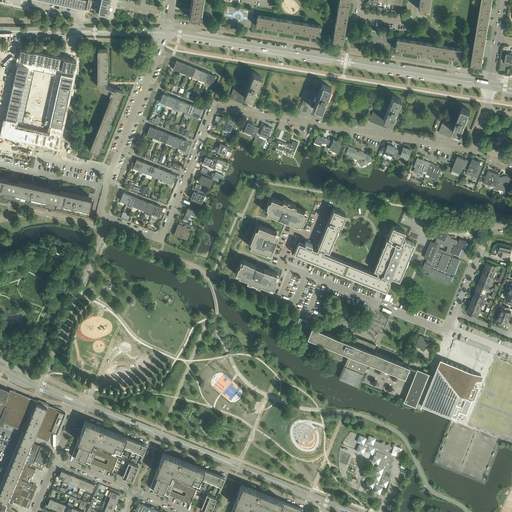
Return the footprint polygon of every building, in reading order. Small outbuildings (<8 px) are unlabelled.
[(201,15),(203,0),(191,0),(189,18),(202,20),(202,16),(201,15)] [(338,0),(337,8),(348,10),(349,0),(338,0)] [(429,11),(430,0),(419,0),(418,9),(429,11)] [(483,0),(481,0),(479,16),(490,17),(492,1),(483,0)] [(346,26),(348,10),(337,8),(335,24),(346,26)] [(271,28),(273,18),(257,15),(255,26),(271,28)] [(479,16),(476,32),(487,33),(490,17),(479,16)] [(271,28),(288,31),(289,20),(273,18),(271,28)] [(288,31),(304,34),(305,23),(289,20),(288,31)] [(305,23),(304,34),(320,36),(321,25),(305,23)] [(343,42),(344,35),(346,26),(335,24),(332,40),(343,42)] [(476,32),(474,47),(485,49),(487,33),(476,32)] [(395,48),(411,51),(413,40),(397,38),(395,48)] [(429,43),(413,40),(411,51),(427,54),(429,43)] [(427,54),(443,56),(445,46),(429,43),(427,54)] [(461,48),(445,46),(443,56),(459,59),(461,48)] [(482,65),(485,49),(474,47),(471,63),(482,65)] [(93,152),(94,153),(95,153),(96,152),(99,153),(123,91),(116,88),(115,89),(106,85),(106,82),(107,82),(107,49),(104,49),(104,48),(102,48),(102,49),(98,49),(98,50),(99,50),(99,82),(100,82),(100,88),(110,92),(109,93),(113,94),(92,148),(90,148),(90,149),(94,151),(93,152)] [(18,61),(16,70),(27,72),(28,68),(22,66),(23,62),(18,61)] [(180,70),(183,63),(176,61),(174,68),(180,70)] [(180,70),(186,73),(189,66),(183,63),(180,70)] [(195,68),(189,66),(186,73),(193,75),(195,68)] [(193,75),(199,78),(202,71),(195,68),(193,75)] [(208,73),(202,71),(199,78),(205,80),(208,73)] [(62,76),(61,80),(72,82),(74,73),(69,72),(68,77),(62,76)] [(215,76),(208,73),(205,80),(212,83),(215,76)] [(253,73),(246,91),(243,97),(246,98),(251,100),(254,93),(258,94),(259,91),(259,89),(260,87),(261,85),(258,84),(261,76),(253,73)] [(331,88),(327,86),(323,84),(316,102),(313,108),(316,109),(322,111),(324,104),(328,105),(328,104),(328,103),(329,101),(329,100),(329,99),(330,98),(330,97),(331,96),(328,95),(331,88)] [(167,103),(170,96),(163,93),(160,101),(167,103)] [(167,103),(173,106),(176,98),(170,96),(167,103)] [(394,116),(397,117),(398,115),(398,114),(398,113),(399,112),(399,111),(399,110),(400,109),(400,108),(398,107),(401,99),(392,96),(385,114),(383,120),(386,121),(391,123),(394,116)] [(182,101),(176,98),(173,106),(179,108),(182,101)] [(189,103),(182,101),(179,108),(186,111),(189,103)] [(195,106),(189,103),(186,111),(185,113),(191,116),(192,113),(195,106)] [(195,106),(192,113),(199,116),(202,108),(195,106)] [(464,127),(467,128),(467,126),(468,125),(468,124),(468,123),(469,122),(469,121),(470,119),(467,118),(470,110),(462,107),(459,115),(455,125),(453,131),(456,132),(461,134),(464,127)] [(219,121),(219,122),(225,124),(224,126),(226,126),(224,130),(224,129),(223,133),(223,134),(226,136),(227,135),(229,136),(235,122),(236,122),(231,120),(231,119),(229,118),(228,121),(222,118),(220,122),(219,121)] [(5,119),(2,135),(7,137),(7,139),(51,149),(52,146),(57,148),(60,136),(15,126),(16,121),(5,119)] [(255,137),(259,127),(254,125),(248,122),(246,125),(244,131),(252,134),(251,136),(255,137)] [(259,127),(255,137),(256,134),(259,136),(260,135),(263,136),(261,141),(265,143),(271,128),(264,125),(262,129),(259,127)] [(150,126),(147,133),(154,136),(157,129),(150,126)] [(157,129),(154,136),(160,138),(163,131),(157,129)] [(163,131),(160,138),(166,141),(169,134),(163,131)] [(169,134),(166,141),(173,144),(176,136),(169,134)] [(326,144),(328,139),(324,137),(317,135),(314,142),(321,144),(322,142),(326,144)] [(176,136),(173,144),(179,146),(182,139),(176,136)] [(179,146),(179,147),(181,148),(180,150),(184,152),(184,153),(187,154),(190,145),(187,144),(188,141),(182,139),(179,146)] [(328,139),(326,144),(331,146),(330,149),(336,151),(335,153),(338,154),(342,145),(339,144),(340,141),(334,139),(333,141),(328,139)] [(277,140),(275,147),(276,147),(274,152),(281,154),(283,150),(290,153),(292,150),(295,151),(298,143),(292,141),(291,145),(277,140)] [(220,143),(217,152),(225,155),(227,151),(230,152),(233,144),(226,141),(225,145),(220,143)] [(382,146),(380,152),(384,153),(395,158),(396,157),(396,155),(398,150),(396,149),(396,147),(388,144),(386,148),(382,146)] [(349,147),(346,154),(358,159),(358,160),(361,166),(371,160),(368,154),(367,154),(359,151),(349,147)] [(396,155),(396,157),(399,158),(401,155),(408,158),(411,150),(403,147),(402,151),(398,150),(398,151),(396,155)] [(205,156),(203,163),(209,165),(209,164),(211,165),(210,167),(214,169),(217,162),(217,161),(218,159),(214,158),(213,159),(205,156)] [(465,168),(469,160),(457,156),(452,169),(460,173),(462,167),(465,168)] [(414,166),(415,167),(413,171),(422,174),(422,172),(426,174),(430,162),(427,161),(417,157),(414,166)] [(469,160),(465,168),(474,172),(473,175),(478,177),(482,166),(479,165),(481,161),(472,158),(471,161),(469,160)] [(137,159),(134,166),(140,169),(143,161),(137,159)] [(140,169),(139,172),(142,173),(143,170),(147,171),(150,164),(143,161),(140,169)] [(434,164),(430,162),(426,174),(430,175),(429,177),(436,181),(441,169),(434,165),(434,164)] [(150,164),(147,171),(153,174),(156,167),(150,164)] [(156,167),(153,174),(159,176),(162,169),(156,167)] [(162,169),(159,176),(166,179),(169,172),(162,169)] [(496,185),(499,176),(500,174),(488,170),(483,183),(492,186),(493,184),(496,185)] [(201,175),(199,181),(200,182),(201,183),(201,182),(210,186),(214,176),(201,171),(199,174),(201,175)] [(169,172),(166,179),(172,182),(175,174),(169,172)] [(499,176),(496,185),(494,189),(499,190),(499,189),(507,192),(509,187),(507,187),(511,178),(505,175),(504,178),(499,176)] [(0,198),(87,218),(88,216),(91,202),(91,200),(92,197),(0,176),(0,198)] [(140,187),(134,185),(135,183),(130,181),(128,187),(138,192),(140,187)] [(140,192),(146,194),(146,192),(150,193),(152,189),(143,185),(140,192)] [(194,191),(191,198),(202,202),(203,199),(205,200),(207,196),(205,195),(206,193),(193,187),(192,190),(194,191)] [(124,192),(121,199),(127,202),(130,194),(124,192)] [(130,194),(127,202),(133,204),(136,197),(130,194)] [(136,197),(133,204),(140,207),(143,199),(136,197)] [(267,205),(266,208),(268,208),(266,212),(272,214),(279,217),(280,214),(284,216),(284,218),(287,219),(287,220),(294,223),(297,225),(298,223),(301,225),(304,219),(304,220),(307,213),(303,212),(304,210),(295,207),(296,205),(292,203),(291,204),(287,202),(287,201),(283,200),(282,202),(271,197),(270,201),(268,200),(267,204),(267,205)] [(143,199),(140,207),(146,209),(149,202),(143,199)] [(146,210),(145,213),(151,215),(152,214),(152,213),(156,205),(149,202),(146,209),(146,210)] [(152,213),(152,214),(158,217),(162,207),(156,205),(152,213)] [(188,207),(185,214),(189,216),(190,213),(197,216),(199,212),(197,211),(198,209),(191,206),(190,208),(188,207)] [(312,244),(306,241),(305,244),(299,242),(294,253),(310,259),(386,290),(390,281),(388,280),(390,276),(399,280),(414,243),(405,239),(404,241),(401,240),(405,231),(393,225),(388,237),(392,238),(391,241),(386,239),(374,270),(378,271),(377,274),(323,252),(324,249),(329,251),(339,227),(337,226),(338,223),(341,225),(346,214),(333,208),(317,249),(315,248),(311,247),(312,244)] [(177,230),(175,234),(187,239),(191,229),(190,228),(191,225),(180,221),(179,224),(179,223),(176,230),(177,230)] [(256,228),(250,242),(251,242),(250,246),(266,253),(267,251),(271,253),(273,247),(272,246),(273,244),(272,243),(274,239),(276,240),(278,234),(274,233),(275,231),(258,225),(257,228),(256,228)] [(425,262),(423,266),(422,270),(429,273),(428,275),(450,284),(453,276),(450,275),(451,273),(454,274),(460,260),(453,257),(454,253),(459,255),(462,248),(464,249),(467,242),(460,239),(459,241),(451,238),(452,237),(448,235),(448,233),(439,229),(435,237),(437,238),(435,243),(431,241),(424,258),(427,259),(426,263),(425,262)] [(499,253),(498,255),(505,257),(506,255),(510,256),(511,248),(500,246),(498,253),(499,253)] [(57,247),(53,254),(64,260),(67,252),(57,247)] [(238,265),(236,272),(239,273),(239,275),(247,278),(247,280),(251,282),(251,281),(256,283),(256,284),(260,286),(260,283),(269,287),(270,286),(273,287),(276,281),(275,280),(276,277),(275,277),(277,273),(271,271),(263,268),(263,269),(260,268),(259,269),(255,268),(256,265),(249,262),(243,260),(242,263),(240,263),(239,266),(238,265)] [(488,262),(486,268),(496,272),(499,266),(488,262)] [(486,268),(483,273),(494,278),(494,277),(492,277),(494,271),(496,272),(486,268)] [(483,273),(481,279),(492,283),(494,278),(483,273)] [(481,279),(479,284),(487,288),(490,283),(492,283),(481,279)] [(479,284),(477,290),(485,294),(487,288),(479,284)] [(477,290),(474,296),(485,300),(483,299),(485,294),(477,290)] [(474,296),(472,301),(483,305),(485,300),(474,296)] [(472,301),(470,307),(480,311),(483,305),(472,301)] [(501,304),(497,313),(510,318),(511,315),(510,314),(511,312),(509,311),(510,308),(501,304)] [(471,314),(471,315),(476,317),(476,316),(478,317),(480,311),(470,307),(467,312),(471,314)] [(509,321),(510,318),(497,313),(494,322),(503,325),(504,322),(507,324),(507,321),(509,322),(509,321)] [(351,342),(329,333),(311,326),(311,327),(306,325),(308,321),(299,318),(296,326),(304,330),(306,327),(310,328),(307,335),(347,351),(347,350),(350,351),(339,379),(359,387),(370,359),(373,360),(372,362),(405,375),(409,366),(376,352),(376,353),(373,352),(376,344),(356,336),(353,344),(350,342),(351,342)] [(466,341),(463,347),(464,347),(477,352),(477,353),(480,346),(476,344),(479,338),(478,338),(465,333),(465,332),(462,339),(466,341)] [(419,336),(415,346),(424,350),(429,340),(419,336)] [(417,369),(403,401),(415,406),(420,408),(433,376),(428,374),(429,374),(417,369)] [(58,432),(65,414),(60,412),(61,410),(10,389),(10,390),(0,386),(0,420),(48,441),(52,430),(58,432)] [(458,410),(466,413),(471,400),(458,394),(449,415),(456,418),(458,413),(457,413),(458,410)] [(0,511),(9,511),(11,509),(10,509),(13,502),(24,506),(28,508),(31,501),(37,486),(22,480),(23,479),(30,482),(35,469),(30,466),(28,466),(31,459),(33,460),(39,445),(33,443),(34,440),(33,440),(34,438),(41,421),(47,407),(37,403),(31,417),(24,434),(23,436),(20,443),(18,448),(14,457),(12,462),(8,471),(6,477),(3,486),(0,491),(0,492),(0,511)] [(78,441),(92,446),(94,440),(121,451),(123,446),(126,437),(119,434),(118,435),(99,427),(100,426),(86,420),(78,441)] [(388,480),(389,480),(390,480),(391,480),(391,479),(391,478),(391,477),(390,477),(385,475),(386,471),(389,472),(390,471),(391,471),(391,470),(391,469),(390,469),(390,468),(389,468),(390,466),(391,466),(392,465),(392,464),(392,463),(391,462),(390,462),(391,460),(392,460),(393,460),(393,459),(394,459),(394,458),(393,457),(391,456),(392,454),(398,457),(399,457),(400,457),(400,456),(400,455),(400,454),(399,453),(401,448),(396,446),(396,445),(396,444),(395,444),(394,444),(393,444),(393,445),(392,447),(390,446),(390,445),(390,444),(389,444),(389,443),(388,443),(388,444),(387,444),(386,445),(385,444),(385,443),(385,442),(384,442),(384,441),(383,441),(382,441),(382,442),(381,442),(374,440),(375,438),(369,435),(367,439),(365,438),(366,437),(359,435),(357,441),(360,443),(360,445),(359,444),(356,451),(362,453),(364,449),(366,450),(365,451),(372,454),(372,453),(374,453),(371,461),(379,464),(379,466),(377,465),(372,478),(373,478),(373,480),(368,479),(366,485),(372,488),(373,486),(375,487),(373,491),(379,494),(382,487),(381,487),(381,485),(385,487),(388,480)] [(123,446),(128,448),(131,439),(126,437),(123,446)] [(128,448),(133,450),(136,441),(131,439),(128,448)] [(76,446),(90,451),(92,446),(78,441),(76,446)] [(133,450),(138,452),(141,443),(136,441),(133,450)] [(138,452),(143,454),(147,445),(141,443),(138,452)] [(39,445),(33,460),(35,460),(44,464),(50,450),(50,449),(39,445)] [(76,446),(74,451),(87,456),(90,451),(76,446)] [(71,456),(85,462),(87,456),(74,451),(71,456)] [(156,473),(165,476),(170,478),(172,472),(199,483),(201,478),(205,469),(197,466),(197,467),(178,459),(178,458),(164,452),(156,473)] [(127,467),(136,471),(138,465),(129,461),(127,467)] [(127,467),(125,472),(134,476),(136,471),(127,467)] [(201,478),(206,480),(210,471),(205,469),(201,478)] [(58,478),(64,480),(67,472),(61,470),(58,478)] [(206,480),(211,482),(215,473),(210,471),(206,480)] [(72,475),(67,472),(64,480),(69,482),(72,475)] [(123,477),(132,481),(134,476),(125,472),(123,477)] [(154,478),(168,483),(170,478),(165,476),(156,473),(154,478)] [(211,482),(216,484),(220,475),(215,473),(211,482)] [(78,477),(72,475),(69,482),(75,484),(78,477)] [(221,486),(225,477),(220,475),(216,484),(221,486)] [(75,484),(81,487),(83,479),(78,477),(75,484)] [(152,483),(166,488),(168,483),(154,478),(152,483)] [(89,482),(83,479),(81,487),(86,489),(89,482)] [(95,484),(89,482),(86,489),(92,491),(95,484)] [(150,488),(164,494),(166,488),(152,483),(150,488)] [(234,505),(243,508),(248,510),(251,504),(270,511),(278,511),(279,510),(283,501),(275,498),(275,499),(256,491),(256,490),(242,484),(234,505)] [(112,491),(110,497),(117,500),(120,494),(112,491)] [(205,499),(214,503),(216,497),(207,493),(205,499)] [(108,502),(115,505),(117,500),(110,497),(108,502)] [(47,505),(53,508),(56,500),(50,498),(47,505)] [(205,499),(203,504),(212,508),(214,503),(205,499)] [(61,503),(56,500),(53,508),(58,510),(61,503)] [(279,510),(283,511),(284,511),(288,503),(283,501),(279,510)] [(113,511),(115,505),(108,502),(105,508),(113,511)] [(142,511),(145,505),(139,502),(136,509),(142,511)] [(63,511),(67,505),(61,503),(58,510),(63,511)] [(284,511),(289,511),(293,505),(288,503),(284,511)]
